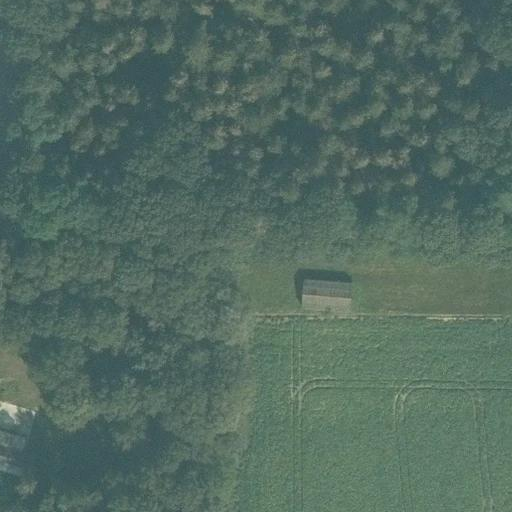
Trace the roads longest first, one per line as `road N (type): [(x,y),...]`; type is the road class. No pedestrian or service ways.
road 1 (unclassified): [(221,230),(511,240)]
road 2 (track): [(221,230),(209,511)]
road 3 (track): [(221,230),(0,231)]
